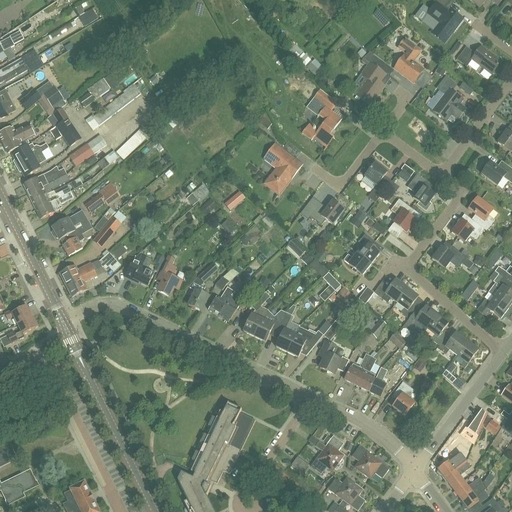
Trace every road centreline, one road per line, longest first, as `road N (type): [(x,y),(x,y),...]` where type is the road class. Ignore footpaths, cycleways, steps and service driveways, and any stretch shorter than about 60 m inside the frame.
road 1 (residential): [(415,469),(373,431),(116,305),(64,324)]
road 2 (secondary): [(154,511),(64,324)]
road 3 (unclassified): [(23,358),(55,376),(122,511)]
road 4 (residential): [(415,469),(503,351)]
road 5 (secondary): [(64,324),(0,195)]
road 6 (residential): [(503,351),(407,266)]
